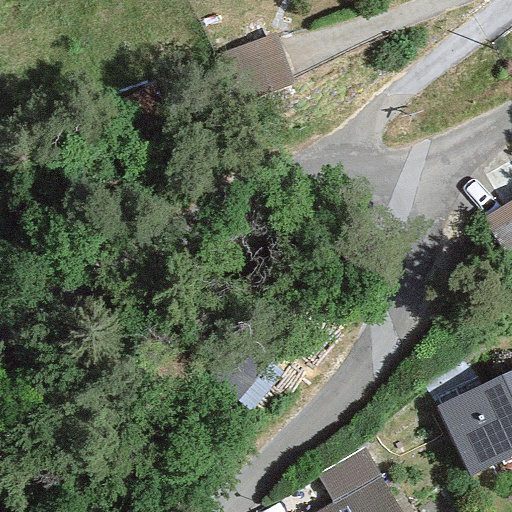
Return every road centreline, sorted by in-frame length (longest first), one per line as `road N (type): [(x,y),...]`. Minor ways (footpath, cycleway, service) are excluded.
road 1 (unclassified): [(0,335),(175,248),(276,176),(308,165),(415,160),(500,123)]
road 2 (unclassified): [(228,511),(402,317),(500,123)]
